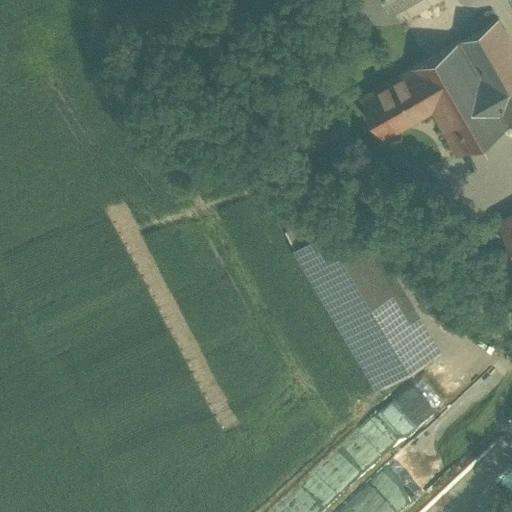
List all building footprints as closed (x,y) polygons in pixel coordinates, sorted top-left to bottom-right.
[(411,0),(392,0),(388,2),(393,11),(411,0)] [(511,40),(499,17),(411,66),(433,105),(460,151),(511,121),(511,40)] [(384,133),(433,105),(411,66),(362,95),(384,133)] [(339,202),(286,232),(378,386),(429,356),(347,217),(339,202)] [(347,217),(429,356),(441,349),(359,209),(347,217)] [(511,212),(500,219),(511,240),(511,212)]
